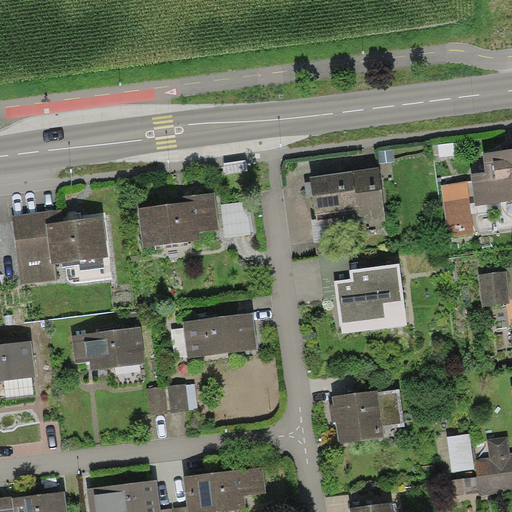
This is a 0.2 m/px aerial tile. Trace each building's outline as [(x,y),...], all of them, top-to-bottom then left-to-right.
[(393,149),(378,151),(379,163),(395,161),(393,149)] [(511,149),(483,153),(486,171),(472,173),(476,205),(511,200),(511,149)] [(247,159),(224,163),(225,174),(248,171),(247,159)] [(380,167),(311,177),(316,215),(358,209),(360,222),(387,218),(380,167)] [(441,186),(448,236),(474,233),(467,182),(441,186)] [(183,203),(138,208),(143,247),(202,240),(201,232),(220,229),(215,192),(183,196),(183,203)] [(248,202),(221,205),(225,237),(252,234),(248,202)] [(62,209),(13,215),(21,285),(57,280),(54,263),(108,257),(103,216),(63,221),(62,209)] [(334,217),(312,220),(315,244),(337,241),(334,217)] [(324,301),(338,299),(335,281),(347,280),(352,279),(351,270),(348,250),(318,254),(324,301)] [(400,264),(351,270),(352,279),(347,280),(335,281),(338,299),(341,326),(342,326),(343,333),(407,325),(400,264)] [(507,270),(479,273),(482,306),(510,303),(507,270)] [(253,313),(183,321),(188,357),(258,349),(253,313)] [(141,327),(72,336),(75,363),(90,361),(91,371),(145,364),(141,327)] [(0,381),(36,377),(32,341),(0,344),(0,381)] [(171,413),(190,411),(187,384),(168,386),(171,413)] [(165,386),(147,388),(150,414),(168,413),(165,386)] [(378,390),(332,396),(333,404),(330,405),(332,422),(336,422),(339,444),(385,437),(383,428),(405,425),(400,388),(378,392),(378,390)] [(474,469),(469,434),(447,437),(452,472),(474,469)] [(511,491),(511,453),(510,454),(508,436),(487,439),(489,458),(475,459),(479,496),(511,491)] [(263,467),(183,476),(186,506),(187,511),(204,511),(268,504),(263,467)] [(157,479),(86,487),(89,511),(160,511),(160,509),(157,479)] [(67,511),(65,491),(12,498),(13,511),(67,511)] [(0,511),(13,511),(12,498),(12,496),(0,496),(0,511)] [(393,511),(393,502),(349,508),(349,511),(393,511)]
